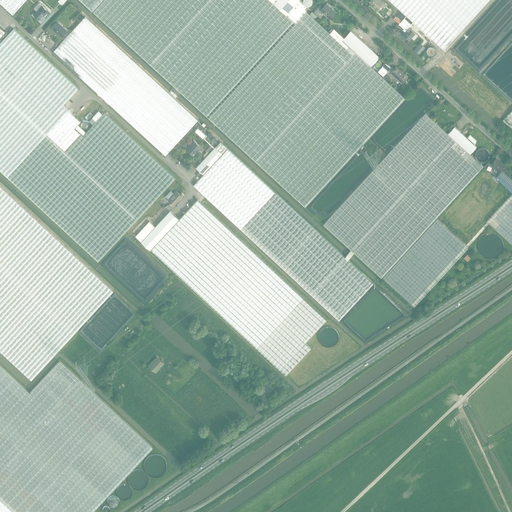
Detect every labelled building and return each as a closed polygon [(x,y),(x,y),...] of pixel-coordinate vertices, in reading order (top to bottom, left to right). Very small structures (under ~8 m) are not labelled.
[(0,0),(0,3),(13,15),(26,0),(0,0)] [(80,0),(92,11),(102,0),(80,0)] [(104,0),(94,11),(150,64),(176,87),(207,115),(295,20),(272,0),(104,0)] [(304,9),(306,7),(299,1),(299,0),(272,0),(295,20),(297,22),(297,23),(307,12),(304,9)] [(384,4),(379,0),(370,0),(369,2),(374,7),(374,8),(377,11),(384,4)] [(388,0),(401,11),(406,15),(406,16),(413,22),(443,49),(474,16),(488,0),(388,0)] [(42,16),(47,10),(39,3),(34,8),(37,11),(33,15),(41,22),(45,18),(42,16)] [(317,16),(321,11),(330,19),(335,13),(326,4),(322,8),(320,6),(313,13),(317,16)] [(406,99),(386,80),(382,77),(371,66),(329,33),(314,19),(317,16),(313,13),(311,12),(309,14),(307,12),(297,23),(297,22),(210,118),(244,149),(306,207),(364,144),(406,99)] [(123,51),(85,16),(57,47),(77,65),(72,70),(112,107),(166,156),(198,120),(176,100),(169,93),(123,51)] [(404,18),(398,25),(405,32),(411,25),(404,18)] [(62,37),(67,30),(58,22),(52,28),(53,28),(52,29),(56,32),(62,37)] [(415,33),(409,27),(403,34),(409,40),(415,33)] [(371,66),(379,57),(350,30),(344,37),(334,28),(329,33),(371,66)] [(99,111),(94,117),(89,121),(93,125),(83,136),(80,133),(65,150),(47,133),(68,110),(63,106),(78,89),(14,29),(0,43),(0,169),(7,177),(99,261),(175,178),(104,113),(103,115),(99,111)] [(420,43),(415,49),(419,53),(425,48),(420,43)] [(53,52),(72,70),(77,65),(57,47),(53,52)] [(435,53),(435,51),(434,49),(433,48),(432,48),(430,47),(429,47),(427,48),(426,49),(425,49),(425,51),(424,53),(425,55),(426,56),(426,57),(427,57),(429,58),(430,58),(431,58),(432,57),(433,57),(434,56),(435,55),(435,53)] [(386,63),(378,71),(383,76),(386,73),(391,68),(386,63)] [(386,73),(389,76),(390,76),(392,75),(402,84),(402,83),(403,84),(404,84),(405,84),(406,83),(406,82),(406,81),(405,80),(408,77),(404,74),(403,75),(395,68),(394,69),(391,67),(391,68),(386,73)] [(94,117),(99,111),(90,103),(85,108),(94,117)] [(446,123),(451,117),(441,108),(435,113),(446,123)] [(74,128),(80,122),(68,110),(47,133),(65,150),(80,133),(74,128)] [(483,167),(470,154),(457,143),(447,134),(425,114),(324,225),(351,250),(345,257),(348,260),(354,252),(381,277),(483,167)] [(198,121),(195,125),(202,130),(205,128),(198,121)] [(477,147),(463,134),(454,127),(447,134),(457,143),(470,154),(477,147)] [(199,150),(202,148),(193,140),(186,147),(185,148),(192,154),(195,151),(195,152),(196,151),(195,151),(197,149),(199,150)] [(196,167),(200,171),(197,175),(200,178),(228,149),(221,142),(216,147),(215,147),(196,167)] [(208,152),(213,148),(208,144),(204,148),(208,152)] [(488,155),(488,153),(488,152),(487,151),(486,150),(485,149),(484,148),(482,148),(481,148),(479,148),(478,148),(477,149),(476,150),(475,151),(475,152),(474,154),(474,155),(474,156),(475,158),(476,159),(477,160),(478,160),(479,161),(480,161),(482,162),(484,161),(485,160),(486,160),(487,158),(488,157),(488,156),(488,155)] [(345,257),(279,196),(228,149),(200,178),(194,185),(203,194),(339,320),(373,283),(348,260),(345,257)] [(498,171),(504,165),(500,162),(495,159),(490,164),(498,171)] [(511,179),(502,170),(496,178),(511,192),(511,179)] [(0,186),(0,350),(31,380),(113,292),(0,186)] [(177,191),(175,193),(169,199),(174,205),(175,204),(182,196),(177,191)] [(511,245),(511,193),(487,221),(511,245)] [(179,219),(151,249),(219,312),(286,374),(312,347),(306,341),(327,318),(305,297),(277,272),(219,218),(201,201),(198,199),(182,216),(179,219)] [(170,210),(164,216),(155,227),(149,221),(135,236),(141,241),(150,250),(179,219),(170,210)] [(435,221),(383,278),(414,307),(466,249),(435,221)] [(503,246),(503,245),(503,243),(502,241),(501,239),(500,237),(497,235),(496,234),(494,234),(492,233),(490,233),(489,234),(487,234),(485,235),(483,237),(481,239),(480,241),(479,243),(479,245),(479,247),(480,250),(481,252),(483,254),(484,255),(486,256),(488,257),(490,257),(492,257),(495,257),(497,256),(499,254),(501,252),(502,250),(503,248),(503,246)] [(164,364),(162,362),(158,358),(156,357),(146,367),(149,370),(150,368),(156,373),(164,364)] [(92,511),(152,448),(60,361),(30,394),(0,365),(0,511),(92,511)] [(158,466),(157,464),(157,463),(156,461),(156,460),(154,459),(153,458),(152,458),(150,458),(148,458),(147,458),(145,459),(144,459),(143,461),(142,462),(142,464),(141,465),(141,466),(142,468),(142,469),(144,471),(145,472),(146,473),(147,473),(149,474),(151,474),(152,473),(154,472),(155,471),(156,470),(157,469),(157,467),(158,466)] [(145,480),(145,479),(145,478),(144,477),(143,475),(142,474),(141,473),(140,472),(138,471),(136,471),(134,472),(133,472),(132,473),(130,474),(130,475),(129,477),(129,478),(129,480),(129,481),(129,483),(130,484),(131,485),(132,486),(134,487),(135,487),(137,488),(138,487),(140,487),(141,486),(142,485),(143,484),(144,483),(145,481),(145,480)] [(132,492),(131,491),(131,489),(130,488),(129,487),(128,486),(127,485),(126,484),(124,484),(122,484),(121,485),(119,485),(118,486),(117,487),(116,489),(116,490),(115,492),(115,494),(116,495),(117,497),(118,498),(119,499),(120,500),(121,500),(123,500),(125,500),(126,500),(128,499),(129,498),(130,497),(131,495),(131,494),(132,492)] [(119,505),(119,503),(118,502),(117,500),(117,499),(115,498),(114,497),(112,497),(110,497),(108,497),(107,497),(106,498),(105,499),(104,500),(103,502),(103,503),(103,505),(103,506),(103,508),(104,509),(105,511),(106,511),(107,511),(114,511),(115,511),(117,511),(118,509),(118,508),(119,506),(119,505)]
